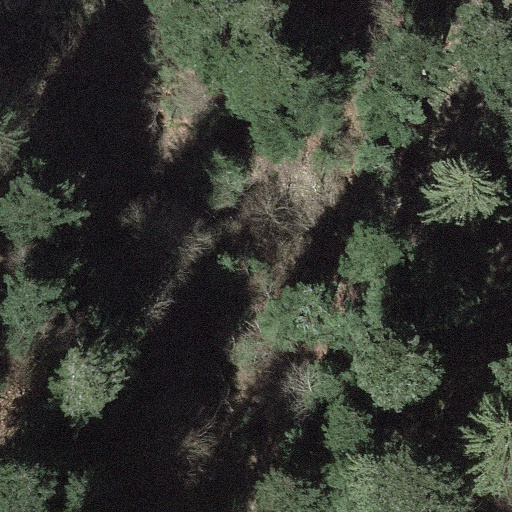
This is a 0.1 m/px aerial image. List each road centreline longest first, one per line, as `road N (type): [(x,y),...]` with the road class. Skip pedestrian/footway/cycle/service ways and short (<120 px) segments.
road 1 (track): [(511,294),(475,400),(483,511)]
road 2 (track): [(511,50),(476,24),(511,200)]
